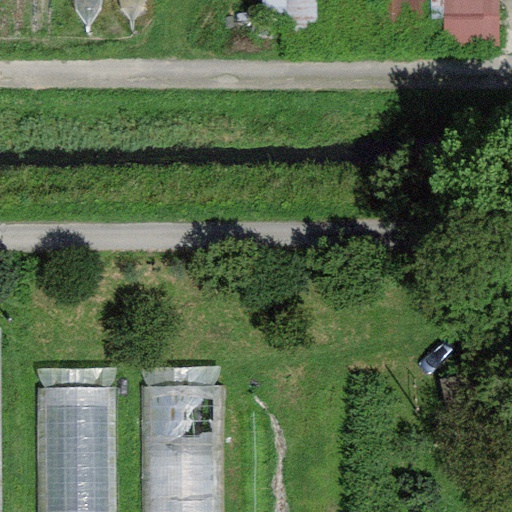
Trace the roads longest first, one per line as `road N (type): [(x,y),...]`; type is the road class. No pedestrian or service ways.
road 1 (unclassified): [(0,242),(511,239)]
road 2 (track): [(0,76),(511,73)]
